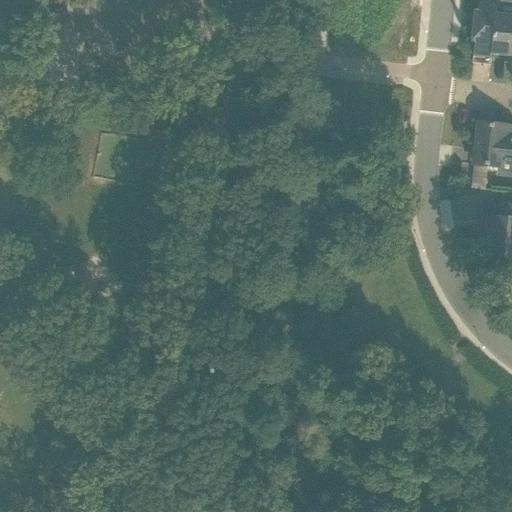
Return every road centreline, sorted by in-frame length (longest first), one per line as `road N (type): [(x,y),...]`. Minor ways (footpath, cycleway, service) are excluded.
road 1 (unclassified): [(166,511),(239,43)]
road 2 (residential): [(511,346),(461,300),(438,260),(422,184),(430,82)]
road 3 (residential): [(239,43),(110,28)]
